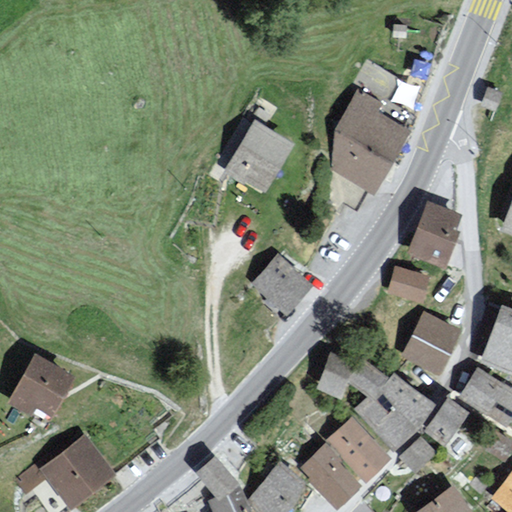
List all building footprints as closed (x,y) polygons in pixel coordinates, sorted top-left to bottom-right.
[(360,72),(386,85),(394,68),(369,56),(360,72)] [(511,94),(496,88),(488,108),(504,114),(511,94)] [(421,126),(362,92),(324,159),(382,193),(421,126)] [(303,145),(262,122),(232,175),(273,198),(303,145)] [(457,217),(429,206),(413,249),(441,259),(457,217)] [(321,283),(287,252),(261,282),(295,312),(321,283)] [(437,275),(400,267),(395,293),(431,301),(437,275)] [(511,310),(492,361),(511,368),(511,310)] [(468,330),(431,315),(412,359),(449,374),(468,330)] [(400,361),(379,350),(363,380),(385,391),(400,361)] [(90,378),(44,353),(18,399),(63,425),(90,378)] [(363,361),(338,353),(327,387),(352,395),(363,361)] [(511,382),(485,366),(467,397),(511,424),(511,382)] [(413,369),(372,409),(401,438),(442,398),(413,369)] [(473,417),(455,403),(434,429),(452,443),(473,417)] [(359,418),(339,439),(373,471),(393,450),(359,418)] [(98,430),(49,470),(82,509),(130,469),(98,430)] [(446,450),(430,435),(410,456),(426,471),(446,450)] [(335,444),(313,465),(347,500),(369,479),(335,444)] [(253,477),(227,454),(210,473),(235,496),(253,477)] [(292,460),(264,495),(286,511),(294,511),(319,481),(292,460)] [(511,481),(502,497),(511,503),(511,481)] [(462,484),(425,511),(474,511),(481,508),(462,484)] [(266,511),(255,488),(217,505),(220,511),(266,511)]
